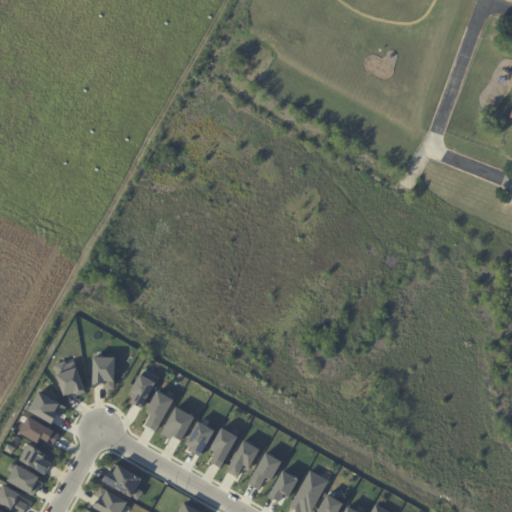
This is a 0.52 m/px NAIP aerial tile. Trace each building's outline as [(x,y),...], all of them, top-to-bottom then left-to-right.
[(92,357),(114,357),(113,390),(102,390),(103,384),(92,384),(92,357)] [(52,365),(64,360),(65,363),(73,361),(85,392),(76,396),(74,392),(63,396),(52,365)] [(139,374),(154,382),(140,408),(129,402),(134,393),(130,391),(139,374)] [(156,390),(172,398),(155,431),(144,426),(151,412),(145,409),(156,390)] [(37,391),(66,407),(60,416),(56,414),(51,424),(27,411),(37,391)] [(174,406),(193,416),(180,440),(170,435),(168,438),(160,434),(174,406)] [(26,416),(58,433),(52,445),(40,438),(37,443),(17,433),(26,416)] [(197,421),(213,430),(198,457),(187,450),(189,446),(184,443),(197,421)] [(221,427),(236,436),(219,468),(209,462),(216,449),(210,446),(221,427)] [(242,440),(258,449),(246,471),(241,468),(236,477),(225,471),(242,440)] [(26,444),(46,454),(44,459),(50,463),(44,475),(17,461),(26,444)] [(264,452),(280,461),(270,480),(265,477),(258,489),(247,483),(264,452)] [(11,462),(38,477),(36,482),(38,483),(32,496),(5,480),(9,472),(6,470),(11,462)] [(101,481),(105,474),(110,476),(117,465),(142,478),(136,488),(141,491),(136,501),(101,481)] [(282,470),(297,478),(286,499),(281,496),(278,502),(267,496),(282,470)] [(309,470),(327,480),(310,511),(307,510),(305,511),(299,511),(289,506),(309,470)] [(0,488),(2,485),(19,494),(17,499),(27,504),(23,511),(14,511),(0,504),(0,488)] [(105,490),(126,501),(119,511),(100,511),(94,508),(105,490)] [(315,511),(326,494),(342,503),(336,511),(315,511)] [(177,511),(183,502),(200,511),(177,511)]
